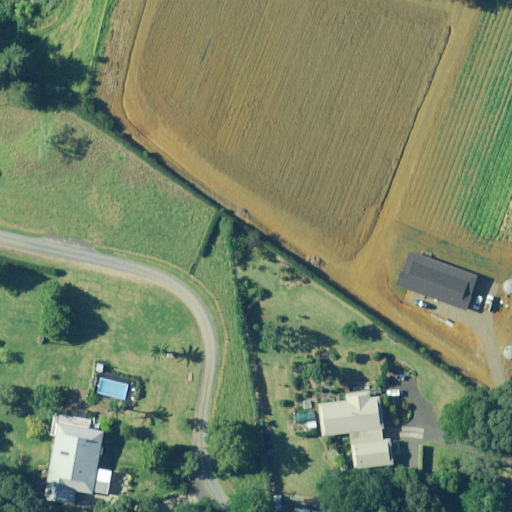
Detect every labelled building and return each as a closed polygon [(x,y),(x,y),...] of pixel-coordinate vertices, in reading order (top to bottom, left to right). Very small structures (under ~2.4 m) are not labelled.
[(107,363),(95,361),(93,370),(105,372),(107,363)] [(370,398),(369,392),(347,395),(347,401),(320,404),(324,435),(350,432),(354,468),(390,464),(387,439),(383,439),(378,397),(370,398)] [(316,412),(298,413),(299,423),(317,422),(316,412)] [(103,432),(58,424),(45,499),(72,503),(75,489),(92,492),(103,432)] [(330,446),(322,455),(331,463),(339,454),(330,446)]
